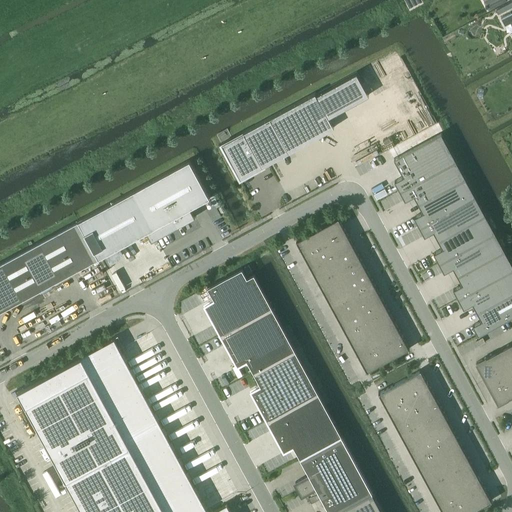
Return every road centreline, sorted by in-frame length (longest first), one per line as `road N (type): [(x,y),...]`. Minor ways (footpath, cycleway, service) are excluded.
road 1 (unclassified): [(152,292),(350,190),(361,197),(511,475)]
road 2 (unclassified): [(271,511),(152,292)]
road 3 (unclassified): [(0,375),(152,292)]
